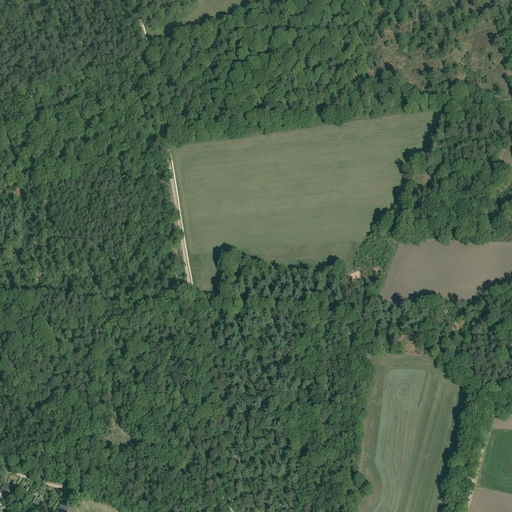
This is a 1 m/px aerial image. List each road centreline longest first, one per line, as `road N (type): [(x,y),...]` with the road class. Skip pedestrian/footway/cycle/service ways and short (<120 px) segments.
road 1 (track): [(193,305),(232,511)]
road 2 (track): [(159,125),(193,305)]
road 3 (track): [(148,54),(314,0)]
road 4 (track): [(0,110),(145,55)]
road 5 (track): [(511,285),(455,303),(371,305)]
